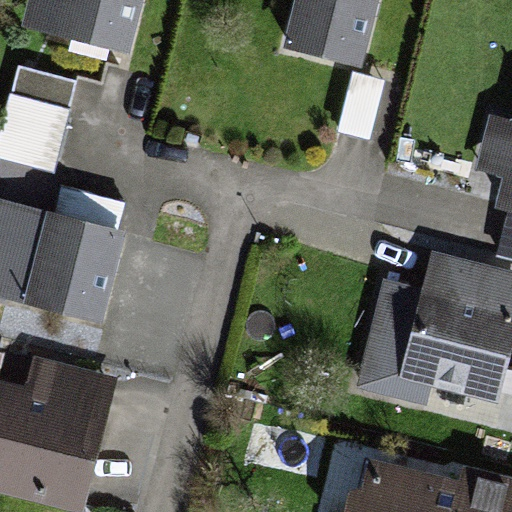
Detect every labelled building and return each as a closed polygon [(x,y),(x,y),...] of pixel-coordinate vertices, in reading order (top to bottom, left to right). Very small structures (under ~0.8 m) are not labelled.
[(144,39),(156,0),(49,0),(47,8),(144,39)] [(387,0),(296,0),(288,30),(373,53),(387,0)] [(401,73),(360,63),(346,121),(387,131),(401,73)] [(23,78),(14,112),(77,131),(86,96),(23,78)] [(511,102),(502,99),(486,158),(511,164),(511,194),(503,227),(511,229),(511,102)] [(14,112),(5,143),(68,161),(77,131),(14,112)] [(131,212),(0,177),(0,296),(101,324),(131,212)] [(511,269),(438,251),(429,283),(379,270),(353,372),(511,412),(511,269)] [(131,374),(40,350),(34,373),(4,366),(12,336),(0,333),(0,471),(98,498),(131,374)] [(453,494),(367,471),(356,511),(511,511),(511,493),(457,479),(453,494)]
